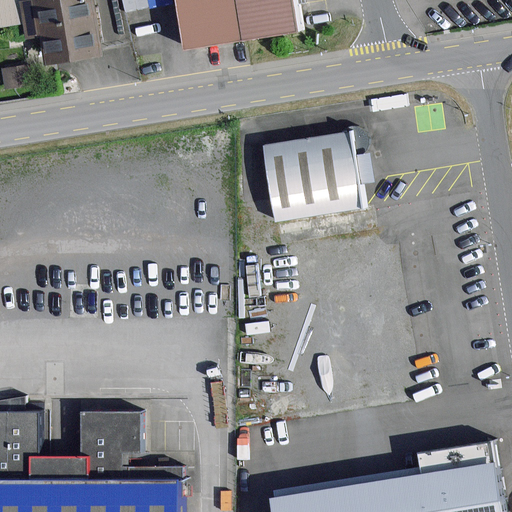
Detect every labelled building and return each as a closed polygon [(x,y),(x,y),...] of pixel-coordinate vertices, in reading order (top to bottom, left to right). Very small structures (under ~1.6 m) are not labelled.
[(40,32),(45,64),(101,56),(92,0),(0,0),(0,25),(27,21),(29,34),(40,32)] [(149,0),(124,0),(127,11),(151,6),(149,0)] [(186,0),(194,43),(247,35),(241,0),(186,0)] [(301,26),(296,0),(241,0),(247,35),(301,26)] [(4,69),(7,88),(33,84),(30,65),(4,69)] [(268,142),(278,216),(367,204),(360,153),(370,145),(369,131),(359,123),(350,124),(345,132),(268,142)] [(0,511),(182,511),(183,473),(130,473),(130,454),(144,454),(144,411),(85,411),(85,454),(42,454),(42,416),(0,415),(0,511)] [(430,472),(281,496),(283,511),(510,511),(499,441),(426,453),(430,472)]
